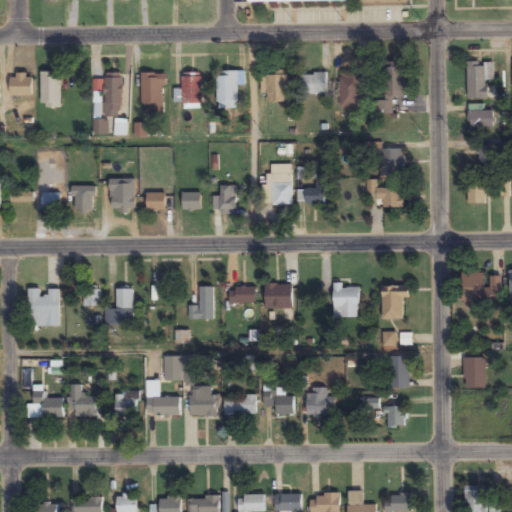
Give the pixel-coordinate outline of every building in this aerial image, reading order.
[(467,62),(467,100),(487,100),(487,62),(467,62)] [(406,98),(405,63),(383,63),(384,102),(372,102),(373,116),(394,115),(394,98),(406,98)] [(267,103),(288,103),(288,71),(267,71),(267,103)] [(61,72),(41,72),(41,108),(62,108),(61,72)] [(239,72),(217,72),(217,109),(239,109),(239,72)] [(164,73),(142,73),(142,109),(164,109),(164,73)] [(327,96),(327,73),(302,73),(302,96),(327,96)] [(361,73),(340,73),(340,108),(361,108),(361,73)] [(183,90),(176,90),(176,108),(202,109),(203,74),(183,74),(183,90)] [(11,75),(11,96),(33,96),(33,75),(11,75)] [(104,117),(122,117),(122,75),(104,75),(104,117)] [(494,107),(469,107),(469,128),(494,128),(494,107)] [(109,134),(109,120),(94,120),(94,135),(109,134)] [(501,164),(501,147),(479,147),(479,164),(501,164)] [(381,150),(381,173),(404,173),(404,150),(381,150)] [(293,175),(268,175),(268,206),(293,206),(293,175)] [(135,211),(135,180),(110,180),(110,211),(135,211)] [(327,182),(316,182),(316,189),(304,189),(304,205),(327,205),(327,182)] [(370,182),(370,200),(378,200),(378,209),(403,209),(403,189),(377,189),(377,182),(370,182)] [(489,204),(489,193),(499,193),(499,184),(469,184),(469,204),(489,204)] [(95,186),(74,186),(74,214),(95,214),(95,186)] [(214,198),(214,212),(236,212),(236,187),(221,187),(221,198),(214,198)] [(11,193),(11,203),(35,203),(35,193),(11,193)] [(43,212),(61,212),(61,193),(43,193),(43,212)] [(202,193),(183,193),(183,211),(202,211),(202,193)] [(165,212),(165,194),(148,194),(148,212),(165,212)] [(463,299),(501,300),(501,277),(487,276),(488,274),(464,274),(463,299)] [(293,309),(293,284),(266,284),(266,309),(293,309)] [(334,319),(360,319),(360,288),(343,288),(343,284),(334,284),(334,319)] [(84,307),(101,307),(101,287),(84,287),(84,307)] [(214,321),(214,287),(200,287),(200,307),(189,307),(189,321),(214,321)] [(403,299),(409,299),(409,287),(383,287),(383,320),(403,320),(403,299)] [(257,305),(257,288),(231,288),(231,305),(257,305)] [(60,290),(44,290),(44,289),(29,289),(29,327),(60,327),(60,290)] [(134,289),(117,289),(117,312),(107,312),(107,326),(134,326),(134,289)] [(181,381),(181,357),(164,357),(164,381),(181,381)] [(389,358),(389,389),(409,389),(409,358),(389,358)] [(486,359),(464,359),(464,389),(486,389),(486,359)] [(97,418),(97,396),(82,396),(82,386),(73,386),(73,418),(97,418)] [(65,399),(46,399),(46,387),(34,387),(34,405),(44,405),(44,419),(65,419),(65,399)] [(221,390),(192,390),(192,417),(221,417),(221,390)] [(337,398),(327,398),(327,390),(307,390),(307,416),(337,416),(337,398)] [(116,393),(116,418),(140,418),(140,393),(116,393)] [(276,416),(294,416),(294,394),(264,394),(264,407),(276,407),(276,416)] [(257,416),(257,396),(226,396),(226,416),(257,416)] [(148,416),(181,416),(181,399),(148,399),(148,416)] [(379,409),(378,400),(369,400),(370,409),(379,409)] [(387,407),(387,429),(406,429),(406,407),(387,407)] [(465,511),(486,511),(486,487),(466,487),(465,511)] [(364,492),(348,492),(348,511),(377,511),(377,505),(364,505),(364,492)] [(276,495),(276,511),(302,511),(302,495),(276,495)] [(137,511),(137,496),(117,496),(116,511),(137,511)] [(265,511),(265,496),(240,496),(239,511),(265,511)] [(340,511),(340,496),(312,496),(311,511),(340,511)] [(412,511),(412,496),(385,497),(385,511),(412,511)] [(102,511),(103,498),(74,498),(74,511),(102,511)] [(160,498),(160,511),(181,511),(181,498),(160,498)] [(220,511),(220,498),(190,498),(190,511),(220,511)]
